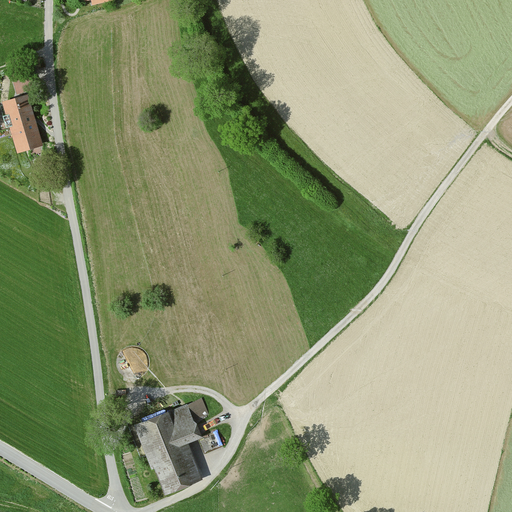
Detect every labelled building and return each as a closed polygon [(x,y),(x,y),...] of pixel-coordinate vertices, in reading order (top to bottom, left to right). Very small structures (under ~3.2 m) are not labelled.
[(24,70),(9,74),(14,94),(29,91),(24,70)] [(14,155),(41,147),(27,96),(0,104),(0,107),(2,116),(0,116),(0,126),(1,132),(7,130),(14,155)] [(117,368),(120,374),(126,378),(133,379),(140,378),(145,374),(149,368),(150,361),(149,355),(145,349),(139,346),(132,345),(126,346),(120,350),(117,355),(116,362),(117,368)] [(200,398),(130,426),(146,466),(148,465),(160,494),(198,479),(184,442),(198,437),(193,424),(208,418),(200,398)] [(222,447),(216,431),(197,439),(203,454),(222,447)]
